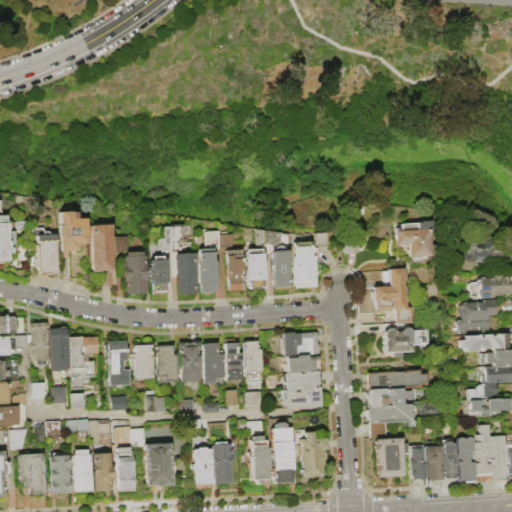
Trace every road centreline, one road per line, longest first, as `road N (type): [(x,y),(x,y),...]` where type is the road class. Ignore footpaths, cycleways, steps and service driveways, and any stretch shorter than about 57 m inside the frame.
road 1 (residential): [(336,311),(142,317),(0,286)]
road 2 (residential): [(341,288),(349,511)]
road 3 (secondary): [(153,0),(62,56),(0,79)]
road 4 (tertiary): [(511,505),(386,511)]
